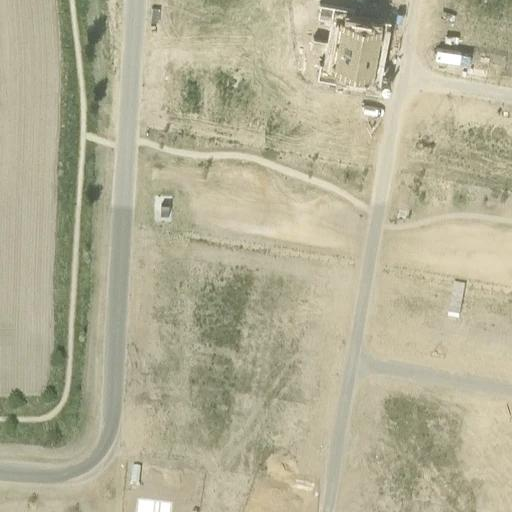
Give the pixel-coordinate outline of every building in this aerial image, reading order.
[(166,0),(166,11),(215,14),(215,0),(166,0)] [(376,48),(380,23),(360,20),(352,19),(354,7),(319,1),(316,16),(330,18),(326,39),(376,48)] [(166,11),(164,38),(195,40),(194,52),(221,54),(222,40),(213,39),(215,14),(166,11)] [(372,72),(376,48),(326,39),(322,62),(318,61),(315,78),(340,82),(341,82),(343,67),(362,70),(372,72)] [(316,119),(364,127),(369,101),(338,95),(340,82),(315,78),(314,78),(311,92),(320,94),(316,119)] [(421,114),(415,149),(432,153),(430,166),(444,168),(452,124),(439,121),(439,117),(421,114)] [(302,142),(300,156),(327,161),(329,148),(360,153),(364,127),(316,119),(312,144),(302,142)] [(461,133),(457,154),(489,160),(495,122),(475,119),(473,135),(461,133)] [(511,125),(495,122),(489,160),(511,163),(511,125)] [(421,304),(414,341),(425,343),(425,347),(443,350),(445,340),(456,342),(461,312),(450,310),(450,309),(436,307),(440,283),(425,280),(421,304)] [(463,302),(457,338),(472,340),(470,347),(485,350),(490,322),(498,324),(501,309),(463,302)] [(146,338),(145,362),(187,365),(188,351),(196,352),(197,330),(175,329),(175,340),(146,338)] [(187,365),(145,362),(143,386),(171,388),(171,399),(193,400),(194,379),(186,379),(187,365)] [(256,396),(253,412),(261,414),(257,437),(305,445),(309,421),(297,419),(285,416),(288,402),(256,396)] [(141,416),(138,448),(158,449),(158,454),(159,454),(159,453),(172,454),(172,455),(174,455),(174,451),(186,452),(187,436),(195,436),(196,420),(141,416)] [(459,445),(454,472),(502,480),(511,428),(479,422),(475,443),(472,443),(472,448),(459,445)] [(245,459),(242,475),(274,481),(277,466),(289,468),(300,470),(305,445),(257,437),(253,461),(245,459)] [(187,495),(184,511),(212,511),(215,500),(187,495)] [(171,511),(172,502),(136,498),(134,511),(171,511)]
